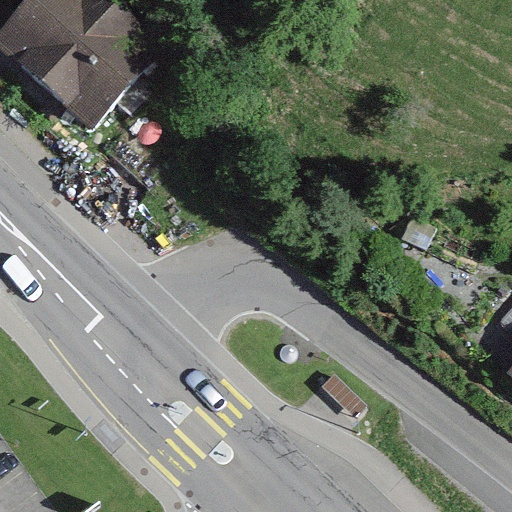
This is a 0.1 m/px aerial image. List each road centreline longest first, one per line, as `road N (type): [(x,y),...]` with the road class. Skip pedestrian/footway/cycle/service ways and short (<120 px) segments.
road 1 (residential): [(117,345),(197,283),(252,277),(511,468)]
road 2 (secondary): [(117,345),(286,511)]
road 3 (secondary): [(0,220),(117,345)]
